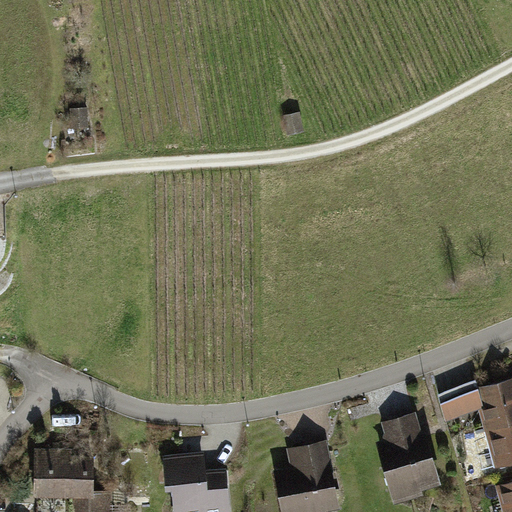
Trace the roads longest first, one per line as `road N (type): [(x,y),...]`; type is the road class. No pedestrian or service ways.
road 1 (track): [(511,64),(349,142),(0,183)]
road 2 (residential): [(511,326),(337,392),(252,411),(165,414),(53,376)]
